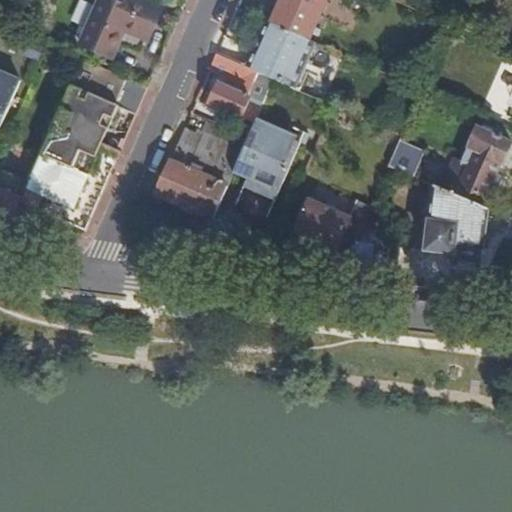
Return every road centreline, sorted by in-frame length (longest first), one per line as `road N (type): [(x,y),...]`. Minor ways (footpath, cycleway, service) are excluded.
road 1 (residential): [(96,274),(511,325)]
road 2 (residential): [(216,0),(96,274)]
